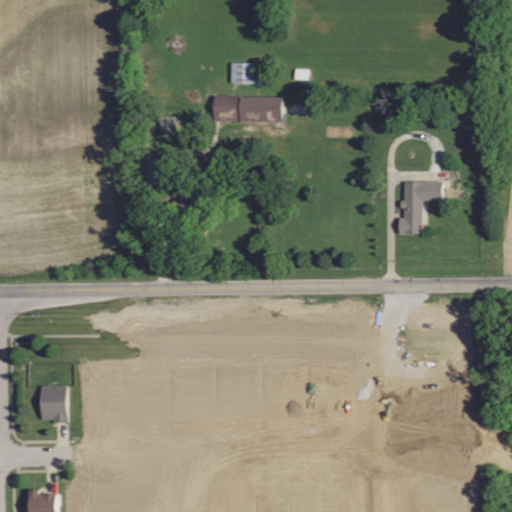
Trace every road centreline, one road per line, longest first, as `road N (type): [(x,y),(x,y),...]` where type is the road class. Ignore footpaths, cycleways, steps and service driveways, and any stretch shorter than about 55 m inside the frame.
road 1 (tertiary): [(0,291),(511,283)]
road 2 (residential): [(499,449),(0,455)]
road 3 (residential): [(372,286),(375,426),(383,450),(391,425),(392,286)]
